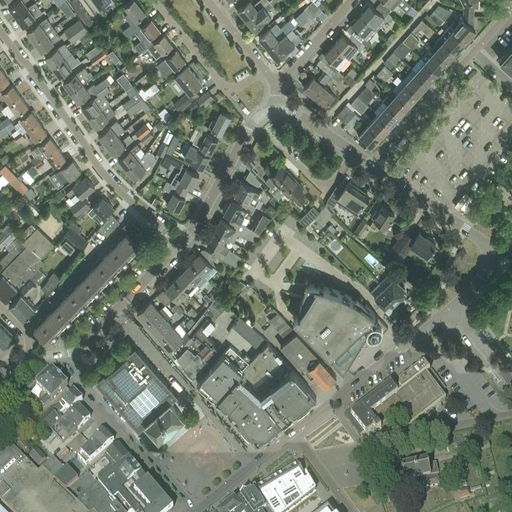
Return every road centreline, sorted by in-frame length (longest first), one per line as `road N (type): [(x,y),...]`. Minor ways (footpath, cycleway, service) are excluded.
road 1 (residential): [(180,243),(101,172),(0,24)]
road 2 (residential): [(369,511),(376,506),(359,443),(511,414)]
road 3 (residential): [(66,351),(70,367),(196,511)]
road 4 (residential): [(374,164),(511,8)]
road 5 (tertiary): [(452,308),(289,435)]
road 6 (residential): [(253,464),(115,314)]
road 7 (residential): [(274,107),(253,120),(180,243)]
road 8 (residential): [(155,0),(225,88),(264,68)]
road 9 (residential): [(484,244),(374,164)]
road 10 (unknown): [(432,143),(418,165),(462,206),(477,177)]
